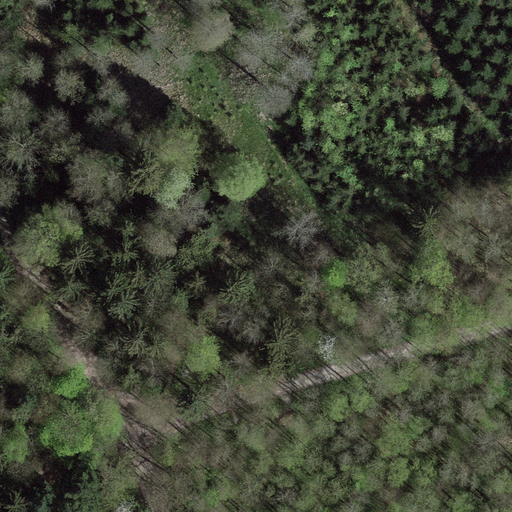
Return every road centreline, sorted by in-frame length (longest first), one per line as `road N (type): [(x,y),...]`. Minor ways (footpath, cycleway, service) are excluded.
road 1 (track): [(136,426),(511,319)]
road 2 (track): [(0,222),(136,426),(168,511)]
